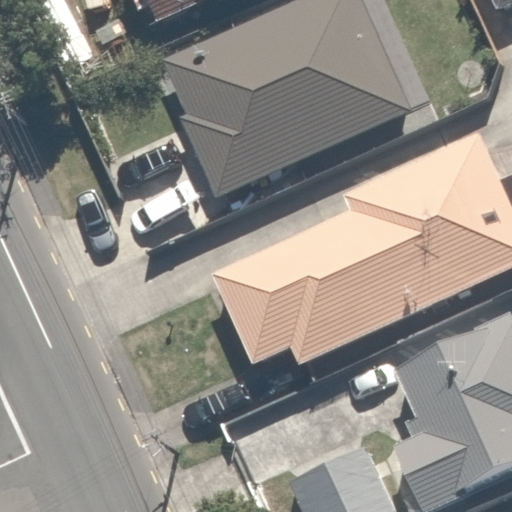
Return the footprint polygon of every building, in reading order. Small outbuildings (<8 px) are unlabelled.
[(203,0),(129,0),(143,29),(203,0)] [(286,0),(188,40),(195,57),(165,69),(217,200),(396,128),(392,116),(413,107),(370,0),(286,0)] [(511,0),(486,0),(495,21),(511,14),(511,0)] [(511,195),(485,136),(206,266),(253,367),(289,350),(299,373),(360,344),(373,372),(424,348),(408,313),(511,265),(511,195)] [(511,320),(387,375),(414,435),(389,446),(418,511),(433,511),(511,477),(511,320)] [(397,511),(364,442),(280,482),(294,511),(397,511)]
